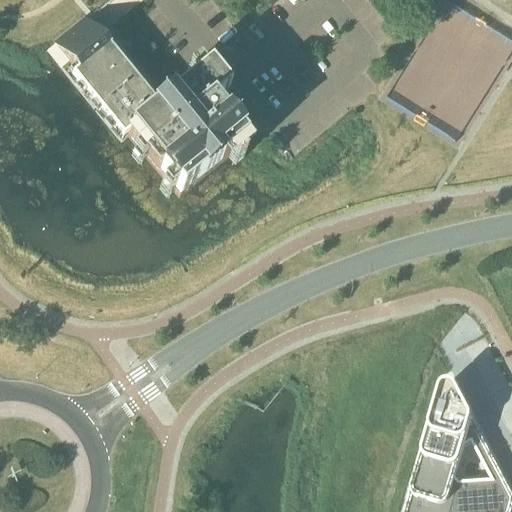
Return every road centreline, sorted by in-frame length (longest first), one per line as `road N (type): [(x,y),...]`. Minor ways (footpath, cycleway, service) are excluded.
road 1 (unclassified): [(191,352),(364,263),(511,226)]
road 2 (unclassified): [(191,352),(160,360),(70,415)]
road 3 (unclassified): [(91,443),(191,352)]
